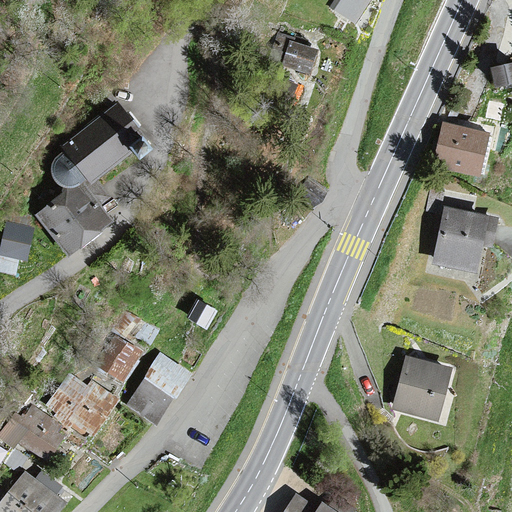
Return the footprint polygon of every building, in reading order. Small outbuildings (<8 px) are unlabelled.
[(367,0),(338,0),(334,7),(354,20),(367,0)] [(294,38),(279,34),(272,57),(285,61),(284,64),(310,72),(317,50),(292,43),(294,38)] [(511,64),(494,68),(497,83),(511,80),(511,64)] [(118,104),(63,147),(66,151),(59,157),(57,159),(56,161),(55,163),(54,165),(53,168),(53,170),(53,173),(54,175),(55,178),(56,180),(58,182),(60,183),(62,185),(64,186),(66,187),(69,187),(72,187),(74,187),(77,186),(79,185),(81,184),(88,178),(92,183),(134,150),(140,158),(153,148),(147,141),(146,140),(144,137),(131,121),(118,104)] [(444,125),(435,161),(480,172),(488,135),(444,125)] [(69,191),(38,214),(68,253),(109,222),(97,205),(107,197),(96,183),(86,191),(82,186),(71,194),(69,191)] [(497,218),(446,209),(436,262),(477,269),(482,242),(492,244),(497,218)] [(32,229),(8,223),(1,253),(25,258),(32,229)] [(214,309),(200,301),(190,318),(205,326),(214,309)] [(112,334),(96,359),(107,366),(124,377),(140,352),(112,334)] [(188,372),(161,355),(137,392),(129,404),(155,422),(188,372)] [(449,368),(409,357),(395,407),(436,418),(449,368)] [(71,377),(49,405),(81,431),(84,427),(91,432),(116,401),(94,383),(88,390),(71,377)] [(19,437),(47,458),(62,436),(55,431),(59,425),(33,407),(24,420),(15,414),(0,435),(13,445),(19,437)] [(37,481),(29,474),(0,508),(0,511),(55,511),(63,503),(53,494),(59,486),(44,473),(39,479),(37,481)] [(299,497),(288,511),(334,511),(323,504),(319,510),(299,497)]
